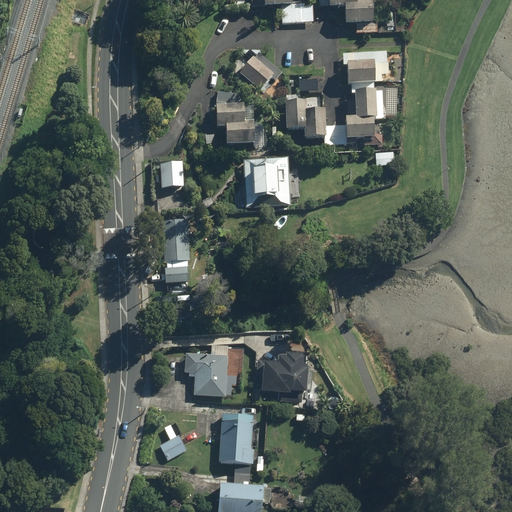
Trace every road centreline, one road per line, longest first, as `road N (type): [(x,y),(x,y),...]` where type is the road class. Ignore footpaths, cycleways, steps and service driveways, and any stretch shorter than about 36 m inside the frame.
road 1 (tertiary): [(126,0),(113,102),(123,372),(100,511)]
road 2 (unknown): [(197,89),(227,30),(321,25),(331,32),(339,118)]
